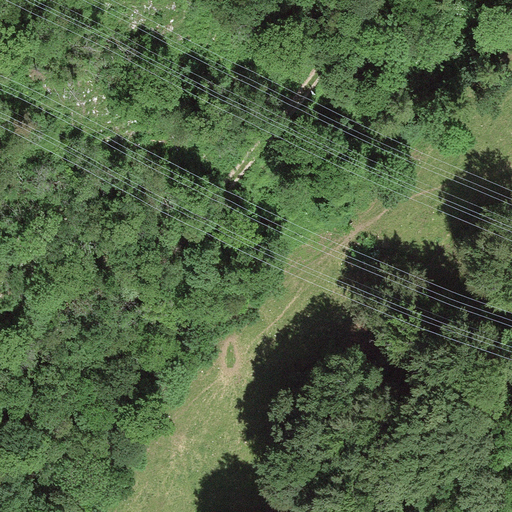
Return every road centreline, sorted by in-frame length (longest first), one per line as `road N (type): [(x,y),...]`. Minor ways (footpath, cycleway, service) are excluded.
road 1 (track): [(10,511),(88,353),(167,251),(264,147),(373,0)]
road 2 (track): [(46,511),(83,459),(198,335)]
